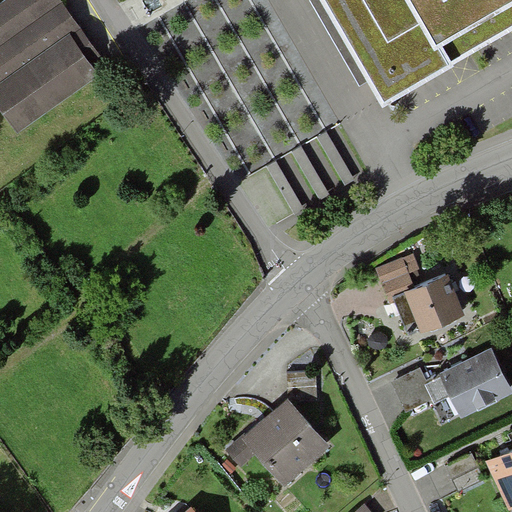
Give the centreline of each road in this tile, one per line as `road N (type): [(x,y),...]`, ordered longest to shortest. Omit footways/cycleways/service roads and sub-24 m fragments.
road 1 (residential): [(103,511),(174,407),(291,283)]
road 2 (residential): [(291,283),(333,340),(413,511)]
road 3 (residential): [(291,283),(385,212),(511,155)]
